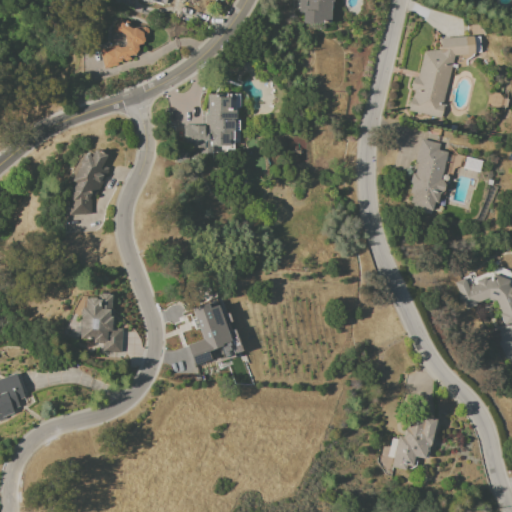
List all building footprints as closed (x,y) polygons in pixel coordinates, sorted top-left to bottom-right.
[(330,23),(330,0),(297,0),(298,9),(302,9),(302,23),(330,23)] [(102,50),(104,64),(138,59),(136,45),(146,43),(143,20),(114,24),(115,34),(122,33),(124,47),(102,50)] [(440,118),(452,53),(470,56),(473,41),(440,35),(437,52),(422,49),(417,77),(413,76),(407,112),(440,118)] [(206,93),(205,126),(184,126),(183,144),(192,144),(192,154),(211,154),(211,146),(228,146),(228,141),(236,141),(236,130),(235,130),(236,94),(206,93)] [(446,152),(436,150),(438,143),(419,139),(406,205),(434,211),(446,152)] [(90,215),(90,195),(95,195),(107,168),(101,165),(105,155),(99,152),(90,152),(89,155),(81,155),(71,178),(71,185),(67,194),(67,215),(90,215)] [(503,325),(511,321),(511,294),(503,271),(466,284),(464,278),(453,282),(463,309),(493,298),(503,325)] [(120,353),(121,328),(111,328),(112,294),(97,294),(97,299),(84,298),(84,308),(78,308),(77,341),(102,342),(101,352),(120,353)] [(217,305),(208,308),(207,303),(190,307),(196,329),(199,328),(202,340),(187,344),(192,365),(210,360),(207,350),(228,344),(217,305)] [(434,420),(422,417),(421,422),(407,419),(402,439),(390,437),(386,457),(391,458),(390,466),(410,470),(412,458),(425,461),(434,420)]
